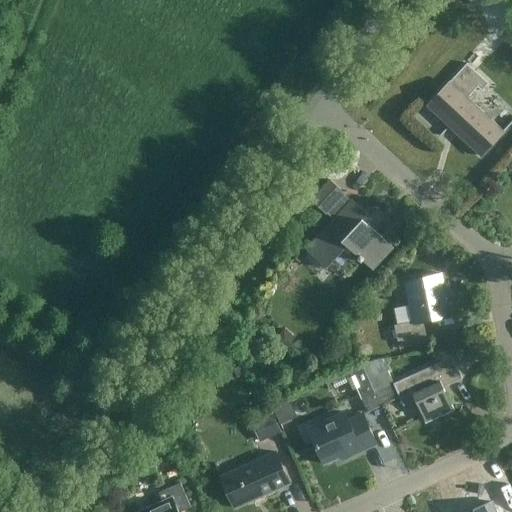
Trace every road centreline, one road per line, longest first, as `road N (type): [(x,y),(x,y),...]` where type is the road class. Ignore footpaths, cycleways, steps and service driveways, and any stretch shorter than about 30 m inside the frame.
road 1 (unclassified): [(28,511),(318,101)]
road 2 (residential): [(501,256),(470,240),(318,101)]
road 3 (residential): [(350,511),(491,449),(511,431)]
road 4 (unclassified): [(318,101),(389,0)]
